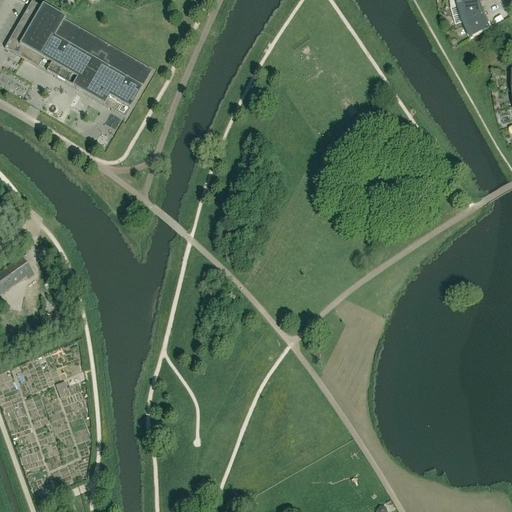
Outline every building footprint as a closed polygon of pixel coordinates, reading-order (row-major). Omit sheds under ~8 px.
[(70,0),(66,9),(71,11),(76,0),(70,0)] [(85,1),(82,7),(93,12),(97,0),(83,0),(85,1)] [(69,22),(64,21),(65,19),(43,5),(41,8),(32,2),(4,49),(23,59),(58,80),(126,119),(155,71),(69,22)] [(486,15),(482,2),(457,8),(462,25),(486,15)] [(89,23),(92,17),(77,8),(73,15),(89,23)] [(492,28),(486,15),(462,25),(470,41),(492,28)] [(0,273),(0,296),(9,290),(22,281),(27,277),(29,280),(34,276),(19,256),(9,263),(11,266),(0,273)] [(66,316),(61,318),(62,321),(65,327),(72,324),(68,315),(66,316)]
